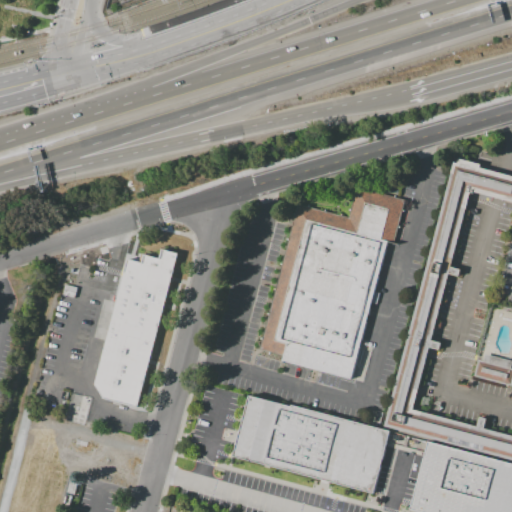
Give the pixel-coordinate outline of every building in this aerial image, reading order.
[(511,438),(413,412),(471,193),(475,179),(478,167),(454,161),(383,428),(511,462),(511,438)] [(471,193),(511,203),(511,176),(478,167),(475,179),(471,193)] [(356,189),(405,200),(393,244),(386,242),(351,380),(280,363),(281,357),(260,351),(298,204),(348,218),(356,189)] [(127,259),(141,263),(144,255),(159,259),(162,249),(178,254),(137,407),(103,398),(94,385),(127,259)] [(479,362),(491,365),(505,368),(511,369),(511,388),(474,378),(479,362)] [(248,396),(389,431),(373,494),(233,457),(248,396)] [(427,443),(511,464),(511,511),(417,511),(410,510),(427,443)]
